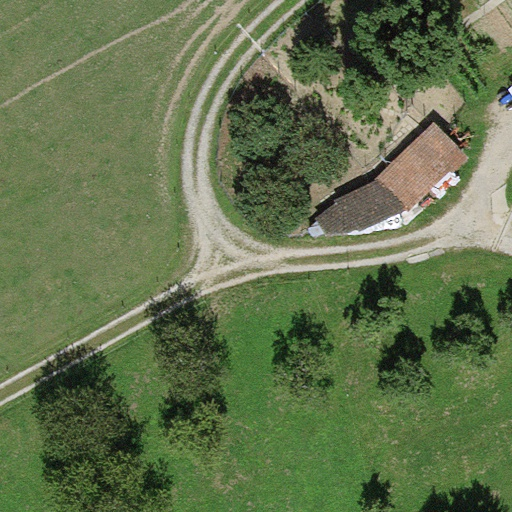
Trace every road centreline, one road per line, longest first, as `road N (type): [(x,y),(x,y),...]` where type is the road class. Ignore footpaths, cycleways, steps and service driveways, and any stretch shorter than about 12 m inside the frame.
road 1 (track): [(511,258),(452,254),(284,276),(247,269),(0,400)]
road 2 (track): [(299,0),(258,38),(201,120),(200,201),(247,269)]
